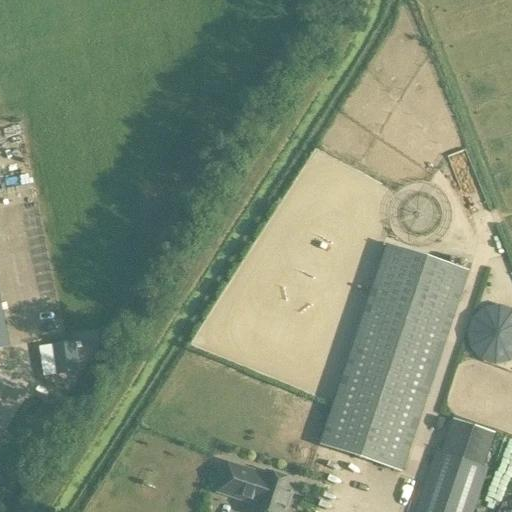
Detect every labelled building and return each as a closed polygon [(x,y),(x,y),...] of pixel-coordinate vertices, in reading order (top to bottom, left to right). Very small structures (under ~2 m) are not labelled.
[(323,442),(400,467),(465,268),(386,242),(384,241),(330,403),(328,411),(318,440),(323,442)] [(0,349),(9,347),(0,301),(0,349)] [(464,349),(511,368),(511,311),(484,301),(464,349)] [(75,344),(40,349),(44,377),(79,372),(76,349),(81,349),(80,343),(75,344)] [(453,419),(441,451),(434,448),(413,511),(468,511),(484,465),(495,433),(453,419)] [(254,501),(250,511),(253,511),(281,511),(293,478),(264,469),(263,473),(225,460),(216,489),(254,501)]
